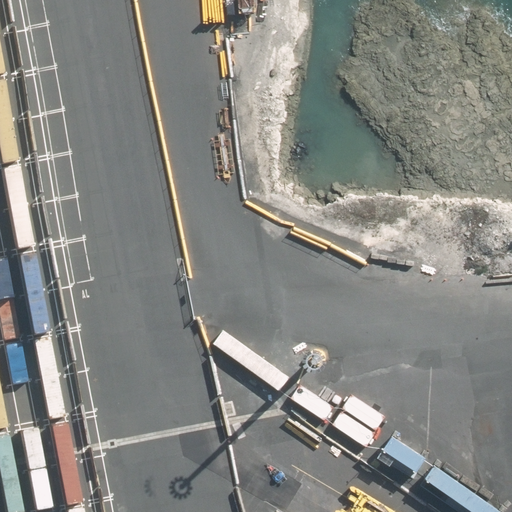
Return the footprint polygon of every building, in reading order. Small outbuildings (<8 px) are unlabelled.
[(300,378),(291,392),(325,414),(334,400),(300,378)] [(353,387),(344,401),(378,423),(387,409),(353,387)] [(341,404),(332,418),(366,440),(375,426),(341,404)] [(392,429),(383,444),(417,465),(426,451),(392,429)] [(426,474),(484,511),(493,511),(501,501),(436,459),(426,474)]
